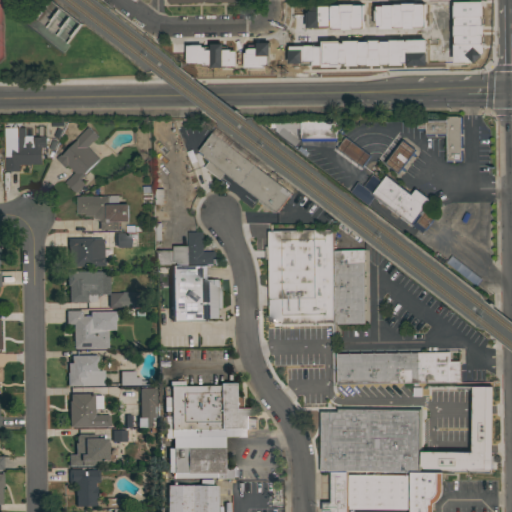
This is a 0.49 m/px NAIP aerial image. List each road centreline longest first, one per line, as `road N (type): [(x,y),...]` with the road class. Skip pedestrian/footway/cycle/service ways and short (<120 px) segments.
road 1 (tertiary): [(0,99),(449,90)]
road 2 (residential): [(220,212),(242,270),(249,359),(296,437),(302,511)]
road 3 (residential): [(34,511),(32,215)]
road 4 (residential): [(269,21),(158,29),(121,0)]
road 5 (primary): [(511,89),(511,209)]
